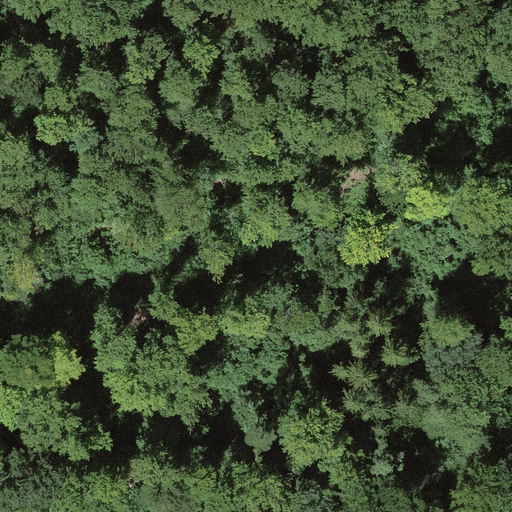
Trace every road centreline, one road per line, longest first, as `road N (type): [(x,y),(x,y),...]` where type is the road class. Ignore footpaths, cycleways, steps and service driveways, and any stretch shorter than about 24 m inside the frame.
road 1 (motorway): [(41,0),(505,511)]
road 2 (track): [(0,406),(368,185),(423,130)]
road 3 (motorway): [(511,309),(239,0)]
road 4 (track): [(0,13),(88,20),(308,0)]
